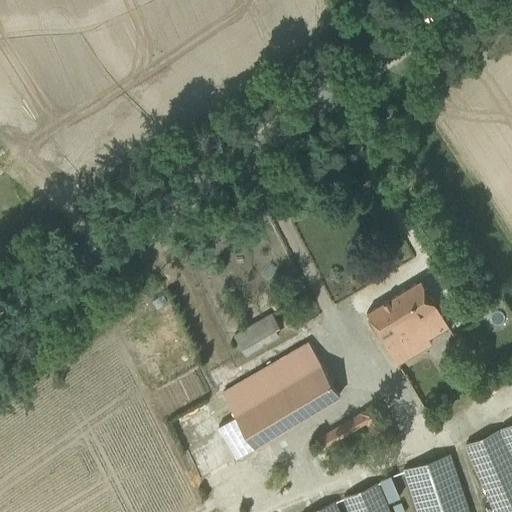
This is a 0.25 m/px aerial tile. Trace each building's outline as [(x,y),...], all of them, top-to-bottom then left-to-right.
[(374,330),(377,329),(391,353),(445,321),(420,279),(367,312),(370,317),(367,319),(369,323),(371,327),(374,330)] [(234,334),(245,355),(274,338),(262,317),(234,334)] [(235,415),(218,426),(228,443),(236,456),(339,395),(308,343),(222,393),(235,415)] [(511,365),(492,378),(501,391),(511,384),(511,365)] [(319,437),(326,447),(366,422),(376,438),(390,429),(374,403),(319,437)] [(511,421),(500,427),(511,451),(511,421)] [(511,511),(511,462),(497,429),(465,443),(495,511),(511,511)] [(402,469),(416,511),(470,511),(450,453),(402,469)] [(390,474),(379,479),(388,500),(399,496),(390,474)] [(342,497),(349,511),(388,511),(376,482),(342,497)] [(307,511),(338,511),(334,501),(307,511)] [(403,511),(400,502),(392,505),(395,511),(403,511)]
